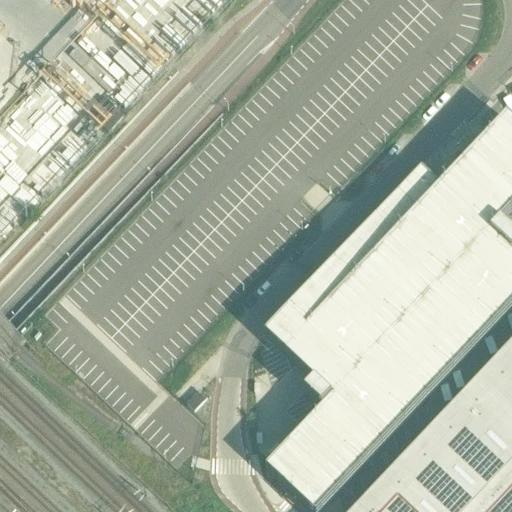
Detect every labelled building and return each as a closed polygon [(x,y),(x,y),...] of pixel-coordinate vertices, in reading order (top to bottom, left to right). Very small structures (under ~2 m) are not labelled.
[(101,128),(109,135),(123,119),(115,112),(101,128)] [(511,205),(511,123),(506,118),(473,153),(439,190),(432,183),(420,172),(266,338),(335,403),(268,475),(307,511),(316,511),(511,302),(511,261),(484,236),(511,205)] [(511,240),(500,229),(490,240),(511,260),(511,240)] [(360,511),(511,511),(511,350),(469,397),(378,493),(360,511)] [(314,388),(304,399),(322,416),(332,405),(314,388)] [(207,402),(199,395),(187,408),(194,415),(207,402)]
